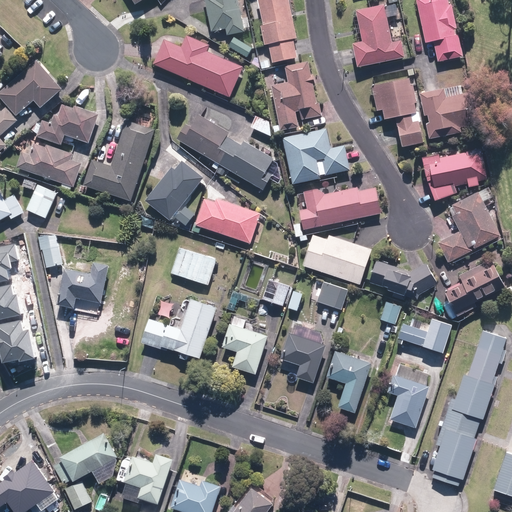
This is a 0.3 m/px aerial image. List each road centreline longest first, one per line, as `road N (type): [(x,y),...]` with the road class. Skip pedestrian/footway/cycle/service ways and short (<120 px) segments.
road 1 (residential): [(439,503),(410,481),(127,387),(50,389),(0,413)]
road 2 (residential): [(409,224),(332,79),(316,0)]
